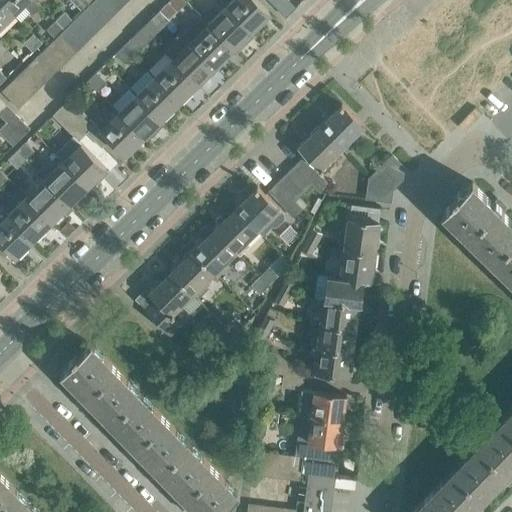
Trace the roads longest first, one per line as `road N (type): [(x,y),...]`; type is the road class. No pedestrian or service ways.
road 1 (secondary): [(0,355),(363,0)]
road 2 (residential): [(378,511),(423,198),(477,145)]
road 3 (residential): [(147,511),(0,358)]
